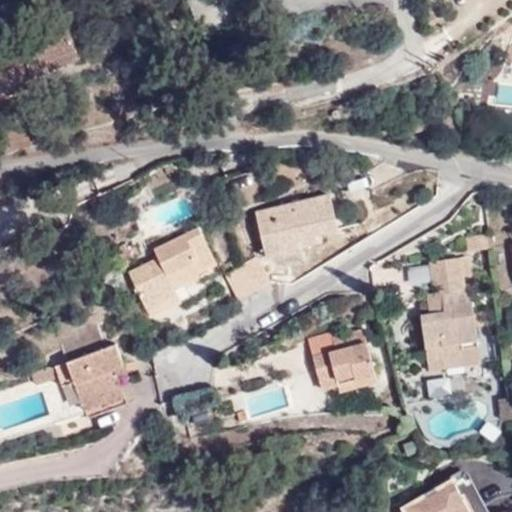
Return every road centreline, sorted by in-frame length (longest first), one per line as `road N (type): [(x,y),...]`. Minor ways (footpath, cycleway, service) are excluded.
road 1 (unclassified): [(468,175),(308,146),(0,155)]
road 2 (unclassified): [(468,175),(189,362)]
